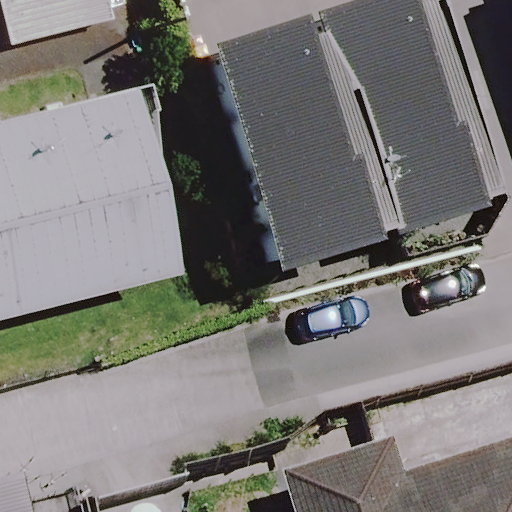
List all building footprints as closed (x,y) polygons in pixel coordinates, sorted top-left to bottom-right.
[(0,0),(0,56),(101,30),(92,0),(0,0)] [(481,247),(416,0),(341,0),(168,46),(238,311),(481,247)] [(511,0),(485,0),(511,86),(511,0)] [(0,327),(159,287),(112,102),(0,130),(0,327)] [(511,511),(511,469),(389,501),(381,468),(277,495),(281,511),(511,511)]
